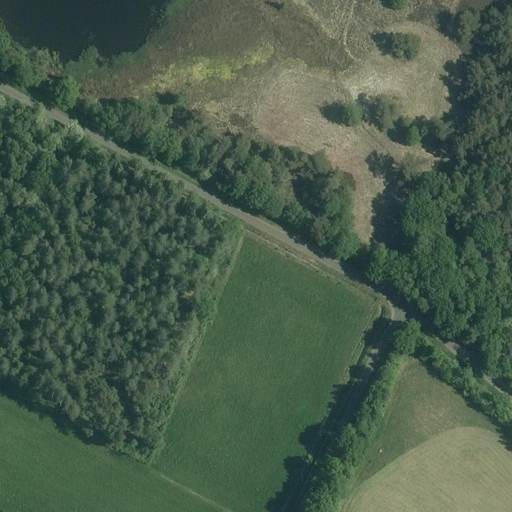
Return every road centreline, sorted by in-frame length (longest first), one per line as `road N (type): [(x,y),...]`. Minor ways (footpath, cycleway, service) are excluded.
road 1 (unclassified): [(404,309),(0,88)]
road 2 (unclassified): [(301,511),(404,309)]
road 3 (unclassified): [(404,309),(511,396)]
